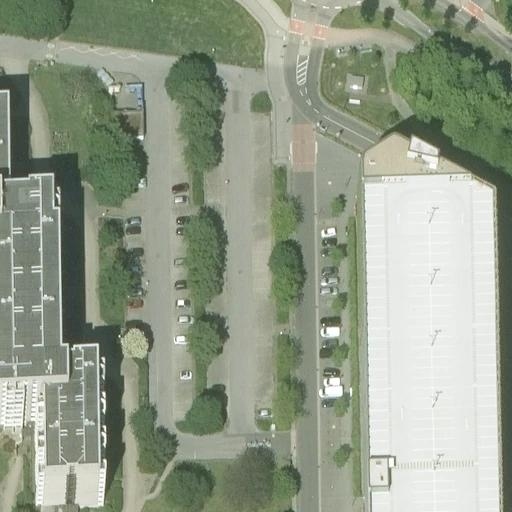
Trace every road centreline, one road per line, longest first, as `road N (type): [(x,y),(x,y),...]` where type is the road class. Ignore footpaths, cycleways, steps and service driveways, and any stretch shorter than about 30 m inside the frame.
road 1 (unknown): [(400,511),(396,247),(403,236),(434,227),(511,221)]
road 2 (unclassified): [(381,0),(511,90)]
